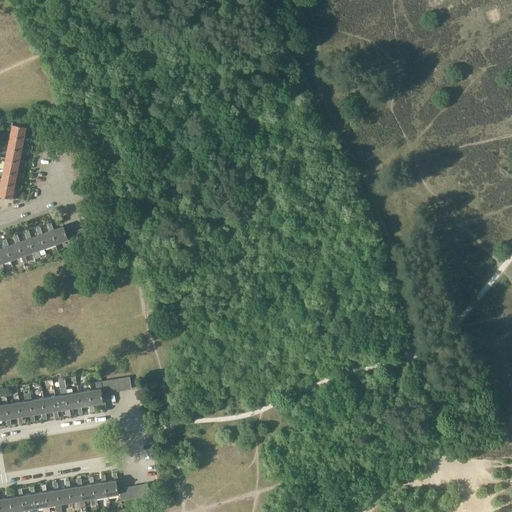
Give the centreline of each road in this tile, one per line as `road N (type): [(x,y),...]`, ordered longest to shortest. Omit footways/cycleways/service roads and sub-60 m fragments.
road 1 (track): [(64,0),(164,375),(170,424)]
road 2 (residential): [(0,479),(130,458),(122,419),(0,438)]
road 3 (track): [(511,136),(375,171)]
